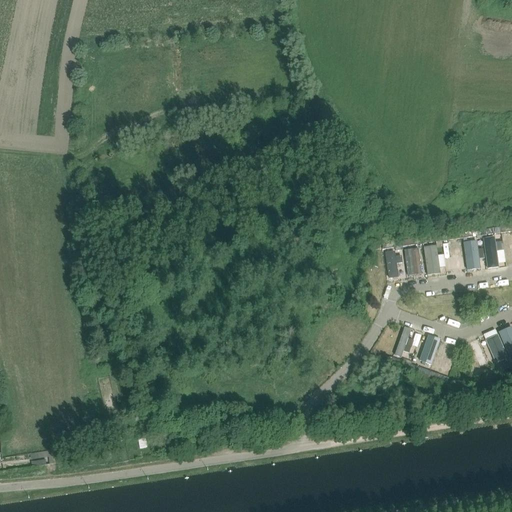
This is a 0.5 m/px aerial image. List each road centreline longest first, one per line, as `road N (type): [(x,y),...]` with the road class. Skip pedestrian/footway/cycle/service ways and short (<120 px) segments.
road 1 (unclassified): [(0,487),(306,448),(305,412),(351,366),(388,311)]
road 2 (track): [(306,448),(511,416)]
road 3 (unclassified): [(388,311),(396,293),(511,277)]
